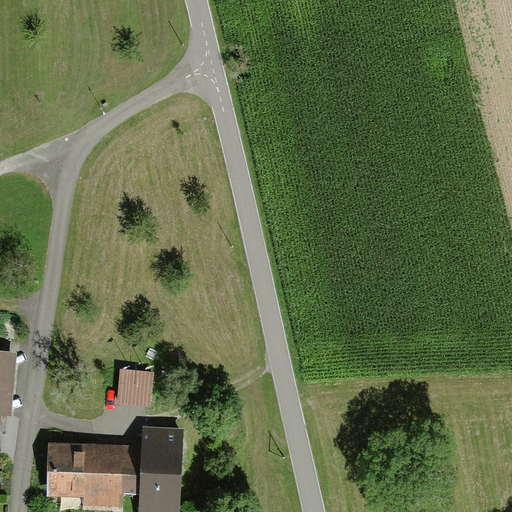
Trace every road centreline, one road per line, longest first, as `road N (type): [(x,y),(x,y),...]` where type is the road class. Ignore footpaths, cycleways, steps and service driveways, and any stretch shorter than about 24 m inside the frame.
road 1 (residential): [(17,511),(77,147),(111,118),(207,64)]
road 2 (unclassified): [(314,511),(207,64)]
